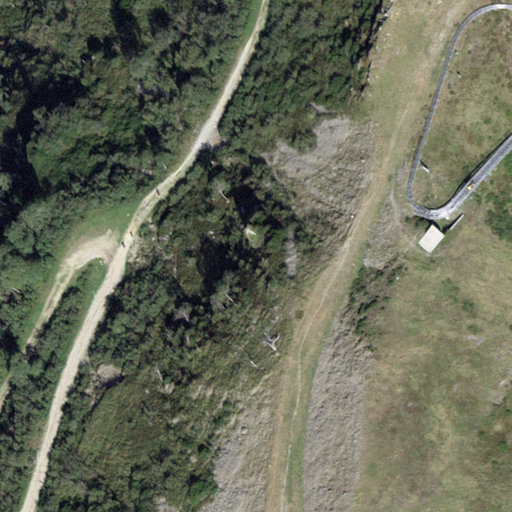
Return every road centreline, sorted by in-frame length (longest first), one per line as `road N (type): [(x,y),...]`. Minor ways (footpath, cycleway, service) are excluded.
road 1 (track): [(125,239),(71,369),(28,511)]
road 2 (track): [(264,0),(197,149),(146,203),(125,239)]
road 3 (track): [(125,239),(92,244),(0,387)]
